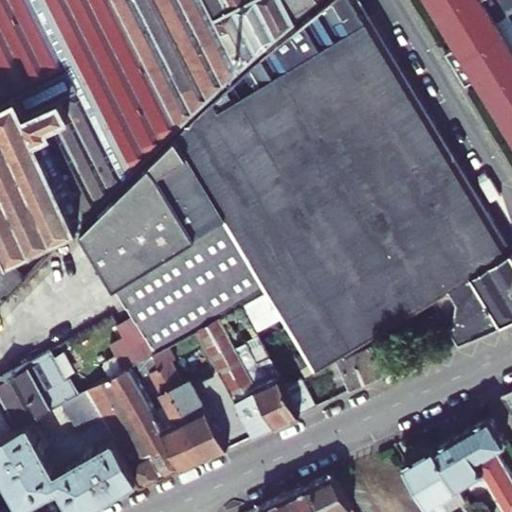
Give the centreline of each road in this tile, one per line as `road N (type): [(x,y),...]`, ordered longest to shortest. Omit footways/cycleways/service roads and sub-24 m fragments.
road 1 (residential): [(159,511),(511,352)]
road 2 (residential): [(511,201),(390,0)]
